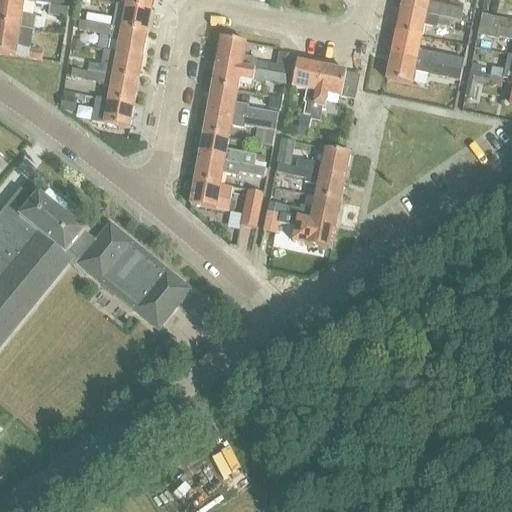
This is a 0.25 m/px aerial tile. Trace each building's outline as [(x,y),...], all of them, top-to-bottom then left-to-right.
[(25,3),(0,0),(0,27),(33,32),(35,18),(23,16),(25,3)] [(0,0),(25,3),(38,5),(51,7),(61,8),(62,0),(0,0)] [(127,0),(126,8),(152,13),(153,0),(127,0)] [(430,0),(403,0),(402,10),(427,16),(450,21),(450,20),(460,22),(462,12),(450,9),(429,5),(430,0)] [(451,3),(450,9),(462,12),(464,6),(451,3)] [(118,6),(113,30),(147,37),(152,13),(126,8),(118,6)] [(68,19),(70,9),(61,8),(51,7),(50,16),(68,19)] [(402,10),(397,35),(422,40),(425,25),(436,27),(437,25),(449,28),(450,21),(427,16),(402,10)] [(88,15),(86,24),(98,27),(100,27),(110,29),(112,20),(88,15)] [(511,33),(511,22),(484,16),(481,27),(511,33)] [(100,27),(98,27),(86,24),(82,23),(80,33),(111,38),(111,41),(120,43),(118,55),(143,60),(147,37),(113,30),(110,29),(100,27)] [(0,27),(0,55),(16,58),(28,60),(30,50),(33,32),(0,27)] [(511,41),(511,36),(511,33),(481,27),(479,37),(498,40),(498,39),(511,41)] [(397,35),(392,58),(417,63),(462,72),(464,62),(419,53),(422,40),(397,35)] [(222,40),(217,65),(288,78),(291,55),(280,53),(278,64),(258,61),(258,58),(246,56),(248,45),(222,40)] [(30,50),(28,60),(42,62),(44,52),(30,50)] [(143,60),(118,55),(105,53),(103,67),(90,65),(88,74),(138,84),(143,60)] [(511,82),(511,57),(507,57),(504,73),(492,70),(490,78),(503,81),(509,82),(511,82)] [(417,63),(392,58),(387,82),(412,87),(415,74),(460,83),(462,72),(417,63)] [(308,141),(312,123),(322,69),(298,63),(293,89),(307,92),(305,104),(307,105),(299,139),(308,141)] [(288,78),(217,65),(213,88),(239,93),(241,80),(286,88),(288,78)] [(472,66),(471,73),(480,75),(482,68),(472,66)] [(322,69),(312,123),(321,125),(324,108),(326,108),(329,97),(356,103),(361,78),(346,75),(346,74),(322,69)] [(138,84),(88,74),(73,71),(71,79),(98,84),(98,85),(112,88),(109,102),(134,107),(138,84)] [(466,94),(466,98),(474,99),(475,96),(477,84),(489,86),(501,89),(503,81),(490,78),(471,74),(466,94)] [(239,93),(213,88),(209,112),(278,125),(280,117),(249,111),(249,108),(237,105),(239,93)] [(64,99),(62,111),(77,113),(78,101),(64,99)] [(272,99),(270,112),(281,114),(283,101),(272,99)] [(94,115),(92,123),(104,126),(130,130),(134,107),(109,102),(97,100),(94,114),(94,115)] [(278,125),(209,112),(205,135),(230,140),(233,127),(244,129),(245,127),(258,129),(255,145),(273,149),(278,125)] [(205,135),(201,159),(254,169),(257,158),(228,153),(230,140),(205,135)] [(281,141),(276,166),(290,169),(295,144),(281,141)] [(297,163),(296,170),(346,181),(351,156),(326,151),(322,167),(309,164),(309,165),(297,163)] [(269,172),(254,169),(201,159),(196,183),(222,188),(224,178),(239,180),(239,176),(267,181),(269,172)] [(346,181),(296,170),(290,169),(276,166),(275,173),(306,179),(306,181),(319,184),(316,199),(341,204),(346,181)] [(196,183),(192,207),(229,214),(231,206),(231,204),(219,202),(222,188),(196,183)] [(0,349),(31,312),(73,260),(79,265),(78,266),(103,286),(104,284),(135,310),(134,312),(136,314),(143,319),(159,332),(191,292),(177,281),(169,274),(168,273),(166,272),(164,274),(143,257),(133,249),(135,247),(110,226),(97,243),(85,233),(39,195),(34,202),(21,191),(12,203),(0,216),(0,349)] [(263,198),(247,195),(240,231),(255,234),(263,198)] [(341,204),(316,199),(313,210),(301,207),(301,211),(270,205),(268,213),(336,228),(341,204)] [(331,251),(336,228),(268,213),(264,233),(276,236),(278,224),(296,228),(295,230),(293,243),(306,246),(331,251)]
